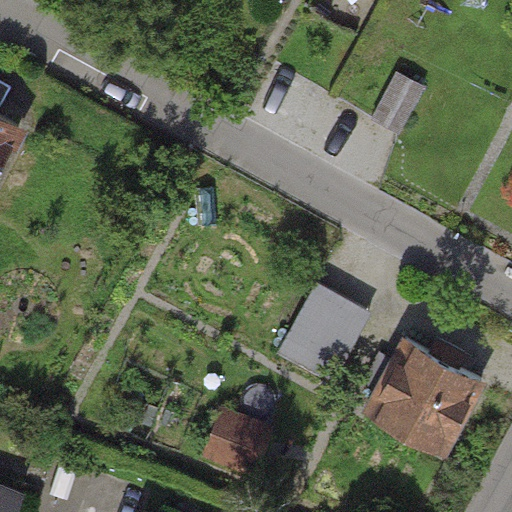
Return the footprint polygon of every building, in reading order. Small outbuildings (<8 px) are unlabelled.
[(0,166),(23,123),(0,110),(0,103),(11,83),(0,77),(0,166)] [(284,347),(338,375),(375,305),(321,277),(284,347)] [(373,412),(449,451),(487,378),(411,339),(373,412)] [(230,399),(213,440),(260,459),(276,417),(230,399)] [(0,511),(17,511),(24,495),(0,486),(0,511)]
